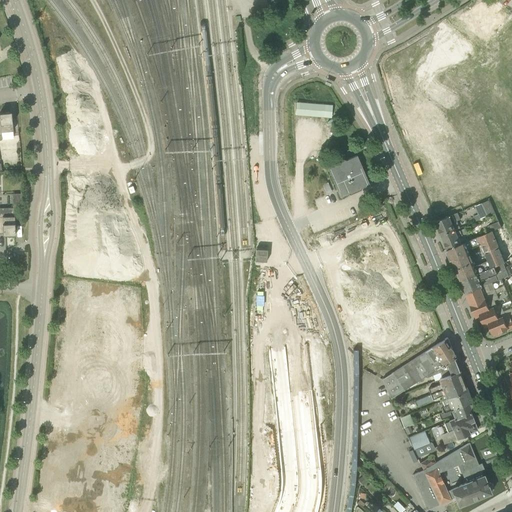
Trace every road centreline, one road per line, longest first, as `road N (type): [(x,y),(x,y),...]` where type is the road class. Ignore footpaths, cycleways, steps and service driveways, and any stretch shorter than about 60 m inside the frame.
road 1 (tertiary): [(305,511),(309,476),(268,98),(276,72)]
road 2 (secondary): [(473,359),(375,119)]
road 3 (unclassified): [(18,511),(41,290)]
road 4 (track): [(126,167),(148,158),(151,138),(93,0)]
road 5 (unclassified): [(41,290),(41,101)]
road 6 (track): [(119,181),(154,321)]
